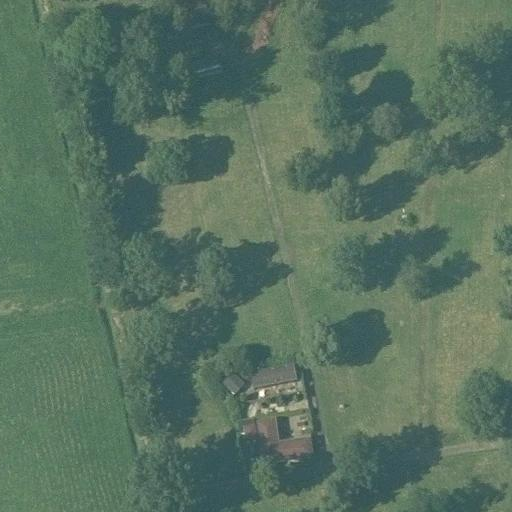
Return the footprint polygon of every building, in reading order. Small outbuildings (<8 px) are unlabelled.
[(199,0),(173,0),(181,35),(206,30),(199,0)] [(217,56),(193,62),(197,78),(220,73),(217,56)] [(294,368),(250,376),(252,392),(296,384),(294,368)] [(231,398),(241,387),(231,378),(221,389),(231,398)] [(274,422),(255,425),(261,469),(312,461),(308,440),(278,444),(274,422)] [(252,430),(251,424),(236,426),(238,439),(243,438),(244,447),(255,446),(253,430),(252,430)]
